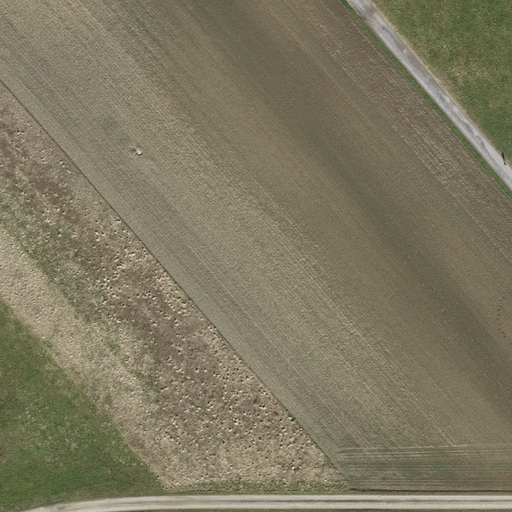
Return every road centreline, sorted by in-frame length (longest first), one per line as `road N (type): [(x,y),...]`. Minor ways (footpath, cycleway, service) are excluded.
road 1 (track): [(511,501),(154,503),(64,511)]
road 2 (track): [(511,179),(356,0)]
